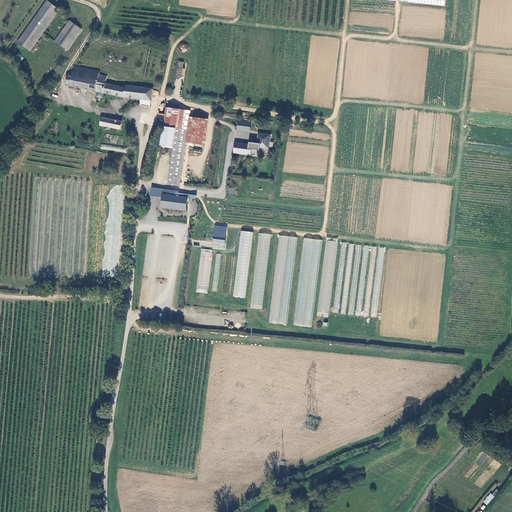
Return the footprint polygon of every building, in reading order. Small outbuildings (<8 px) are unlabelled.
[(47,1),(18,42),(30,51),(60,9),(47,1)] [(67,50),(82,30),(69,21),(55,42),(67,50)] [(124,97),(141,99),(151,101),(153,89),(126,85),(125,88),(106,84),(107,77),(99,75),(100,72),(74,67),(73,72),(70,71),(69,72),(64,84),(91,90),(98,91),(124,97)] [(176,128),(179,109),(167,107),(163,126),(176,128)] [(190,117),(191,111),(179,109),(176,128),(163,126),(161,146),(173,148),(168,184),(180,185),(186,142),(190,117)] [(102,117),(100,126),(120,130),(122,122),(102,117)] [(186,142),(206,145),(209,119),(190,117),(186,142)] [(238,122),(237,131),(251,132),(252,123),(238,122)] [(235,143),(234,153),(256,155),(257,150),(260,150),(260,147),(269,148),(270,135),(258,133),(257,143),(249,142),(249,145),(235,143)] [(24,145),(19,141),(13,149),(18,153),(24,145)] [(176,196),(163,194),(161,207),(187,211),(189,198),(189,197),(176,196)] [(223,229),(218,229),(209,302),(214,302),(223,229)] [(230,231),(225,230),(216,303),(221,304),(230,231)] [(236,231),(231,231),(222,304),(227,304),(236,231)] [(243,232),(238,231),(229,304),(234,305),(243,232)] [(250,233),(244,232),(235,305),(241,306),(250,233)] [(264,309),(273,233),(260,232),(251,308),(264,309)] [(256,234),(251,233),(242,306),(247,307),(256,234)] [(278,235),(269,323),(287,325),(296,237),(278,235)] [(326,237),(317,316),(329,317),(338,239),(326,237)] [(303,238),(294,325),(311,327),(321,240),(303,238)] [(377,317),(384,247),(378,247),(376,262),(368,261),(369,246),(363,246),(356,245),(354,263),(360,264),(352,268),(354,244),(347,243),(341,242),(335,304),(340,304),(341,298),(358,291),(358,296),(363,296),(361,292),(367,289),(367,290),(373,288),(370,316),(377,317)] [(213,250),(202,249),(197,292),(208,293),(213,250)] [(483,502),(487,505),(494,496),(490,493),(483,502)]
